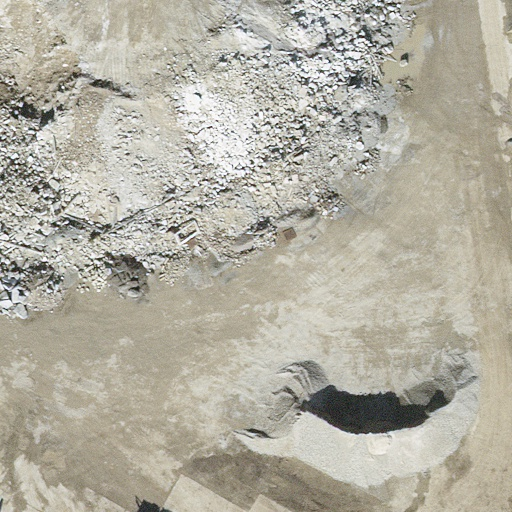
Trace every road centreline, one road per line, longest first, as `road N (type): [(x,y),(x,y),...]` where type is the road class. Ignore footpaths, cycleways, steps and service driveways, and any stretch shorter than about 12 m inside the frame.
road 1 (track): [(457,0),(484,306),(424,511)]
road 2 (track): [(91,511),(35,482),(0,432)]
